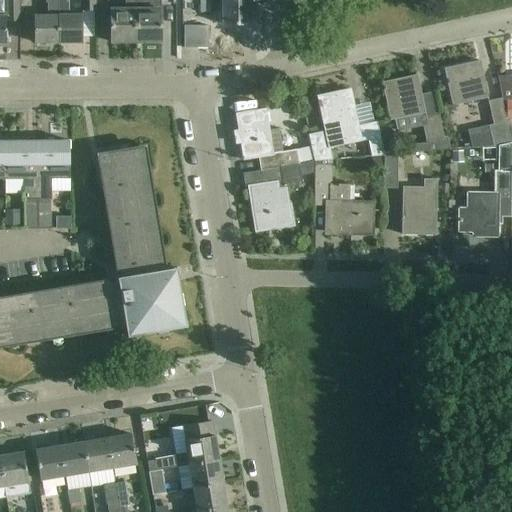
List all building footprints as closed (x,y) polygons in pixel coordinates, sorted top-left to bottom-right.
[(0,0),(0,43),(6,44),(6,22),(20,22),(19,0),(0,0)] [(34,16),(34,44),(57,43),(56,0),(45,0),(45,4),(47,4),(47,16),(34,16)] [(66,0),(56,0),(57,43),(82,43),(82,18),(67,18),(66,0)] [(80,0),(81,14),(95,14),(94,0),(80,0)] [(134,42),(134,12),(134,0),(124,0),(125,12),(110,12),(110,43),(134,42)] [(160,0),(134,0),(134,12),(134,42),(161,42),(161,22),(161,12),(160,0)] [(199,0),(200,14),(211,14),(210,0),(199,0)] [(252,25),(251,0),(222,0),(222,25),(252,25)] [(196,17),(184,17),(184,48),(196,49),(196,28),(196,17)] [(208,28),(196,28),(196,49),(208,49),(208,28)] [(444,70),(448,89),(452,107),(487,99),(479,62),(444,70)] [(416,76),(382,83),(390,121),(393,121),(395,129),(421,124),(426,144),(407,145),(408,153),(449,150),(447,137),(443,137),(438,115),(426,117),(416,76)] [(511,76),(497,76),(498,85),(502,101),(511,100),(511,76)] [(241,90),(243,104),(273,99),(270,85),(241,90)] [(308,135),(314,162),(326,161),(332,161),(330,147),(369,139),(373,157),(384,156),(383,155),(382,147),(377,125),(358,129),(349,90),(317,97),(325,132),(308,135)] [(501,99),(488,102),(493,125),(488,126),(490,132),(493,147),(499,146),(510,144),(501,99)] [(258,157),(260,171),(298,165),(296,151),(283,153),(280,129),(268,131),(265,111),(237,115),(242,144),(241,144),(244,160),(258,157)] [(288,126),(288,142),(305,141),(304,126),(288,126)] [(36,142),(4,142),(5,180),(23,180),(23,201),(37,200),(36,142)] [(69,142),(36,142),(37,200),(51,200),(51,180),(70,180),(69,142)] [(459,209),(458,232),(473,232),(473,236),(498,237),(498,225),(498,216),(511,216),(511,212),(511,192),(511,180),(511,164),(510,144),(499,146),(499,172),(494,172),(495,194),(467,194),(467,209),(459,209)] [(117,278),(116,278),(116,280),(118,279),(119,285),(0,304),(0,348),(10,347),(9,340),(23,338),(24,345),(49,341),(48,334),(62,331),(64,338),(89,334),(88,327),(102,324),(103,332),(126,328),(127,338),(186,328),(179,282),(179,281),(178,281),(176,269),(173,269),(167,270),(163,248),(156,249),(153,234),(160,233),(156,208),(149,209),(147,195),(154,194),(149,169),(142,170),(139,153),(127,155),(126,149),(96,154),(97,162),(99,162),(99,161),(104,160),(124,278),(118,279),(118,277),(117,277),(117,278)] [(384,189),(397,189),(397,158),(385,157),(384,189)] [(326,161),(314,162),(314,174),(313,207),(326,207),(326,224),(327,222),(336,222),(335,234),(370,235),(371,204),(346,204),(347,188),(349,188),(349,187),(339,186),(339,185),(337,185),(337,186),(330,186),(330,167),(331,167),(331,166),(327,166),(326,161)] [(298,165),(260,171),(262,185),(248,188),(248,189),(249,189),(254,216),(253,216),(256,232),(293,226),(286,188),(302,186),(300,177),(314,174),(314,162),(298,165)] [(402,189),(402,215),(401,235),(434,236),(435,182),(424,182),(424,189),(402,189)] [(214,436),(211,422),(183,427),(183,428),(171,430),(172,439),(185,437),(186,441),(185,441),(187,455),(175,457),(175,458),(146,462),(148,472),(160,470),(160,471),(189,466),(188,466),(218,461),(214,436)] [(131,435),(107,439),(112,468),(136,464),(131,435)] [(112,468),(107,439),(83,443),(88,472),(112,468)] [(88,472),(83,443),(59,447),(64,476),(88,472)] [(64,476),(59,447),(35,451),(40,481),(64,476)] [(23,453),(0,456),(0,464),(4,487),(5,495),(29,491),(28,483),(26,473),(23,453)] [(222,484),(218,461),(188,466),(189,466),(190,477),(192,489),(222,484)] [(160,470),(148,472),(150,483),(162,481),(160,471),(160,470)] [(125,482),(114,484),(118,508),(129,506),(125,482)] [(119,511),(118,508),(114,484),(104,486),(108,511),(119,511)] [(201,511),(226,508),(222,484),(192,489),(196,511),(201,511)] [(68,493),(70,506),(82,503),(80,490),(68,493)]
